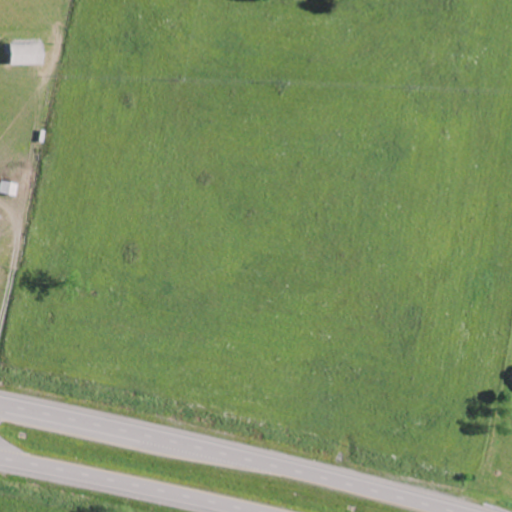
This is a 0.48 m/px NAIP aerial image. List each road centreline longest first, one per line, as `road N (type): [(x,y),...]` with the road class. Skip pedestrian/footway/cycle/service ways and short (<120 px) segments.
road 1 (trunk): [(449,511),(0,404)]
road 2 (trunk): [(0,458),(254,511)]
